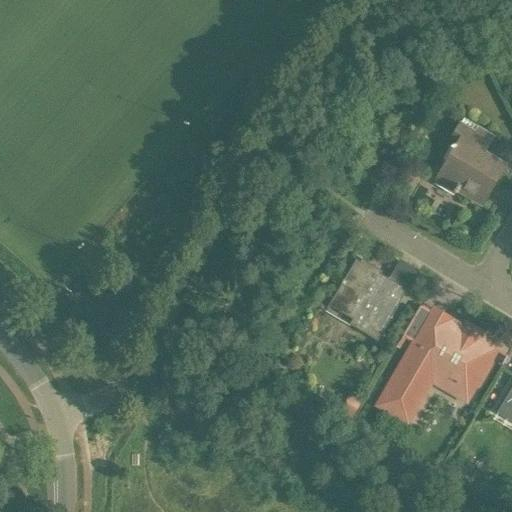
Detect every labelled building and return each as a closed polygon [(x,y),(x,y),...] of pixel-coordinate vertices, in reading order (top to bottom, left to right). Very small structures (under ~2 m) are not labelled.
[(452,138),(461,143),(438,182),(458,194),(459,192),(481,206),(505,167),(483,154),(493,136),(464,119),(452,138)] [(410,286),(419,267),(399,258),(390,277),(410,286)] [(377,342),(408,291),(357,260),(333,300),(357,314),(350,325),(377,342)] [(459,333),(447,326),(451,319),(433,309),(431,312),(421,306),(403,335),(414,342),(377,405),(408,424),(432,382),(467,402),(477,385),(478,386),(491,365),(489,364),(499,347),(482,337),(484,334),(465,323),(459,333)] [(511,388),(497,412),(511,421),(511,388)] [(340,412),(352,419),(363,400),(351,393),(340,412)]
